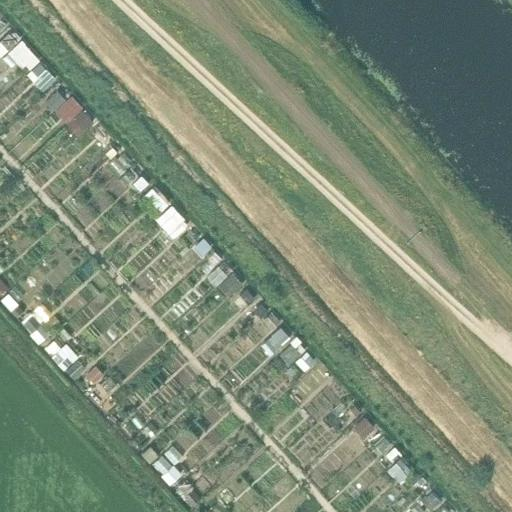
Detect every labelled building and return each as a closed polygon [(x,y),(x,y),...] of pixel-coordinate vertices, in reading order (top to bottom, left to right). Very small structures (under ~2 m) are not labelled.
[(49,87),(59,77),(27,40),(16,49),(49,87)] [(76,93),(69,99),(61,90),(49,100),(80,135),(98,119),(76,93)] [(88,134),(102,139),(106,129),(92,124),(88,134)] [(218,252),(203,266),(231,297),(246,283),(218,252)] [(236,301),(247,309),(259,295),(248,287),(236,301)] [(266,339),(274,352),(296,338),(288,325),(266,339)] [(284,354),(303,374),(318,361),(299,340),(284,354)] [(369,445),(385,432),(374,420),(359,433),(369,445)] [(197,444),(188,434),(155,465),(173,484),(186,473),(176,463),(197,444)] [(400,460),(391,471),(405,482),(413,471),(400,460)]
